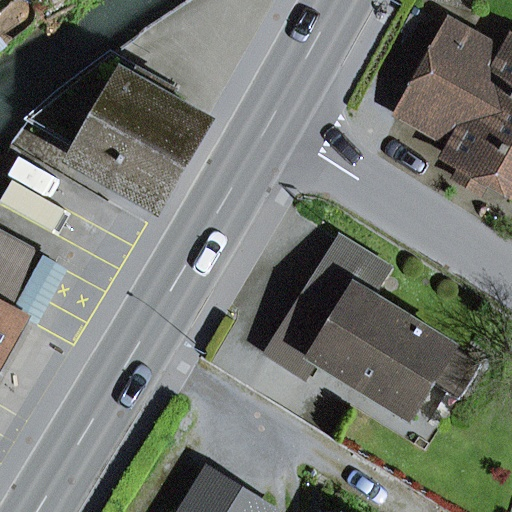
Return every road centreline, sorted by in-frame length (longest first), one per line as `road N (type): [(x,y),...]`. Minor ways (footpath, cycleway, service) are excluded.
road 1 (primary): [(35,511),(268,126)]
road 2 (residential): [(268,126),(511,269)]
road 3 (primary): [(268,126),(338,0)]
